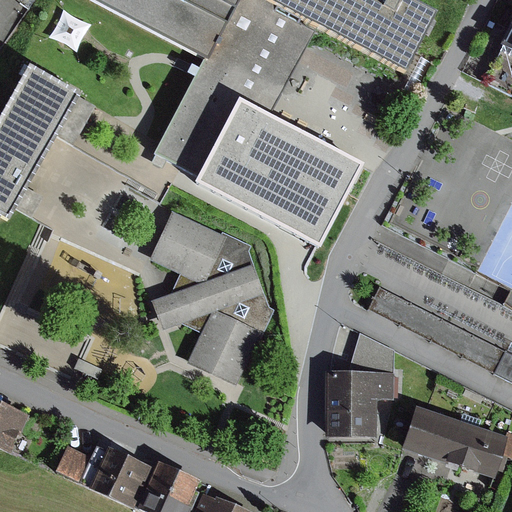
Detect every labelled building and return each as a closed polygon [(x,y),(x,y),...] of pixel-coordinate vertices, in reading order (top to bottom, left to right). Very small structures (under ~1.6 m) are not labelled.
[(405,71),(436,12),(413,0),(82,0),(205,63),(198,75),(155,157),(197,179),(191,189),(314,253),(358,170),(265,122),(300,55),(315,25),(405,71)] [(511,19),(500,46),(503,47),(511,51),(511,19)] [(511,51),(503,47),(484,84),(511,97),(511,51)] [(82,93),(29,62),(0,115),(0,219),(8,223),(67,119),(82,93)] [(221,235),(173,213),(150,260),(180,275),(170,297),(152,303),(163,333),(182,325),(201,335),(188,364),(236,386),(259,339),(261,340),(275,311),(269,308),(249,252),(251,247),(222,233),(221,235)] [(495,375),(507,353),(380,289),(369,310),(495,375)] [(511,355),(507,353),(495,375),(511,383),(511,355)] [(395,401),(395,374),(325,373),(325,438),(376,439),(376,401),(395,401)] [(0,403),(0,449),(13,455),(29,417),(0,403)] [(508,439),(416,408),(402,451),(495,480),(508,439)] [(80,485),(91,458),(67,447),(56,472),(80,485)] [(152,468),(108,448),(100,463),(91,458),(80,485),(133,510),(152,468)] [(200,481),(158,463),(146,490),(144,489),(134,510),(137,511),(190,511),(198,494),(195,493),(200,481)] [(215,500),(203,495),(195,511),(248,511),(216,497),(215,500)]
